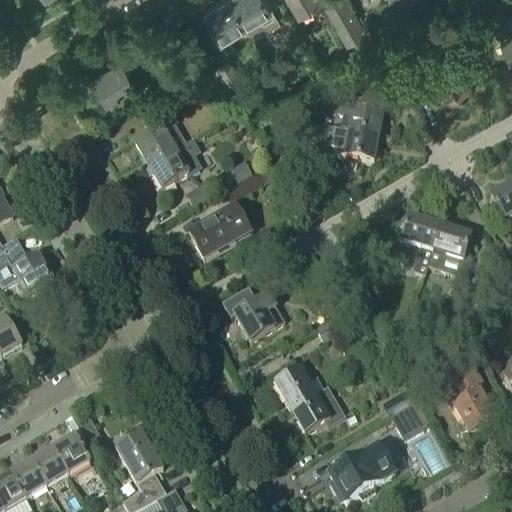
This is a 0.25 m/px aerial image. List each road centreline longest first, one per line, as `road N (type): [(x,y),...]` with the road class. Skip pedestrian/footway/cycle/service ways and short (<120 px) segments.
road 1 (residential): [(139,342),(511,123)]
road 2 (residential): [(139,342),(0,105)]
road 3 (residential): [(238,511),(139,342)]
road 4 (residential): [(0,421),(139,342)]
road 5 (residential): [(0,79),(135,0)]
